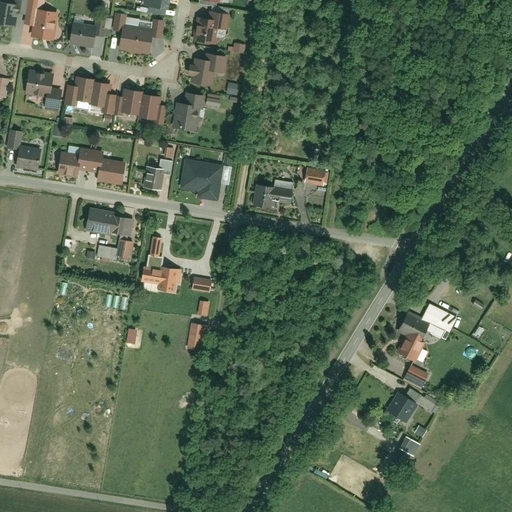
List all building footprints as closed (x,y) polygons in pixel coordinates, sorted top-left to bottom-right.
[(168,0),(145,0),(145,5),(167,8),(168,0)] [(0,26),(13,29),(16,9),(0,5),(0,26)] [(31,39),(50,42),(55,14),(35,11),(31,39)] [(189,42),(214,47),(216,33),(224,34),(228,16),(208,12),(206,20),(193,18),(189,42)] [(62,45),(86,49),(90,31),(65,27),(62,45)] [(113,49),(129,52),(133,31),(117,28),(113,49)] [(129,52),(145,54),(149,33),(133,31),(129,52)] [(191,60),(187,81),(211,85),(213,73),(223,74),(226,59),(204,55),(202,62),(191,60)] [(41,96),(47,97),(50,77),(25,73),(22,93),(41,96)] [(87,103),(90,82),(90,80),(74,78),(72,88),(64,86),(61,106),(70,107),(71,100),(87,103)] [(87,103),(87,105),(99,107),(99,114),(108,116),(111,96),(104,95),(106,84),(90,82),(87,103)] [(239,86),(227,84),(225,95),(237,97),(239,86)] [(111,96),(108,116),(117,117),(118,112),(135,115),(138,95),(120,92),(119,98),(111,96)] [(138,95),(135,115),(135,118),(153,122),(153,125),(161,127),(164,107),(157,106),(158,98),(138,95)] [(171,102),(167,124),(195,129),(197,112),(203,113),(205,99),(184,95),(183,104),(171,102)] [(47,97),(41,96),(39,107),(56,110),(58,99),(47,97)] [(3,148),(14,149),(17,132),(6,130),(3,148)] [(10,166),(35,170),(38,153),(14,149),(10,166)] [(57,152),(53,173),(75,176),(76,168),(86,170),(88,157),(81,156),(72,155),(57,152)] [(86,170),(94,172),(93,180),(120,185),(124,163),(88,157),(86,170)] [(182,158),(177,189),(194,192),(193,196),(217,200),(222,165),(182,158)] [(162,170),(161,174),(168,175),(170,161),(164,160),(162,170)] [(146,167),(143,188),(159,191),(161,174),(162,170),(146,167)] [(316,168),(315,176),(328,178),(329,170),(316,168)] [(252,204),(269,206),(269,202),(289,204),(293,178),(273,176),(272,186),(255,184),(252,204)] [(83,212),(81,229),(108,234),(111,217),(83,212)] [(111,217),(108,234),(129,238),(132,220),(111,217)] [(261,236),(252,234),(247,260),(257,261),(261,236)] [(118,240),(116,253),(130,255),(131,242),(118,240)] [(114,246),(98,244),(96,256),(113,259),(114,246)] [(140,267),(137,281),(159,284),(162,270),(140,267)] [(191,288),(207,291),(208,281),(192,279),(191,288)] [(426,306),(417,323),(425,327),(424,331),(443,341),(454,319),(426,306)] [(421,342),(419,341),(424,331),(425,327),(417,323),(402,315),(394,332),(401,336),(392,354),(410,363),(421,342)] [(408,368),(401,381),(417,389),(423,376),(408,368)] [(400,394),(389,411),(404,421),(416,403),(400,394)] [(416,401),(431,410),(435,404),(420,395),(416,401)] [(415,428),(410,435),(418,440),(423,433),(415,428)] [(397,450),(389,464),(401,471),(408,457),(397,450)]
